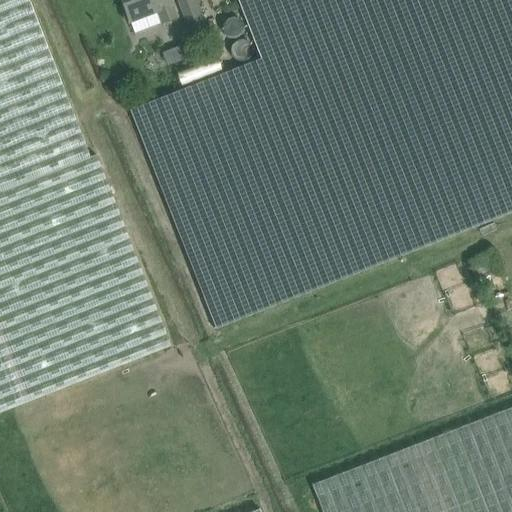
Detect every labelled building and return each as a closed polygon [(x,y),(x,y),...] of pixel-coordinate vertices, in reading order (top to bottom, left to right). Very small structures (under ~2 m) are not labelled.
[(90,158),(32,8),(28,0),(0,0),(0,412),(170,347),(96,155),(90,158)] [(121,0),(130,22),(157,12),(162,24),(177,18),(173,6),(171,0),(121,0)] [(511,0),(237,0),(260,58),(130,109),(217,329),(511,213),(511,0)] [(196,0),(181,0),(179,1),(191,31),(207,25),(196,0)] [(192,41),(177,46),(182,61),(197,55),(192,41)] [(511,511),(511,408),(312,485),(322,511),(511,511)]
